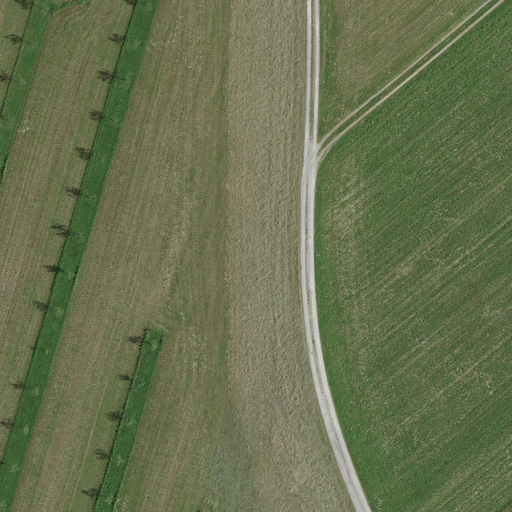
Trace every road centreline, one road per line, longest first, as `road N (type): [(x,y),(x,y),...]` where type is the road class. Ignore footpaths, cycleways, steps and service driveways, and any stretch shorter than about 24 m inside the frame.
road 1 (track): [(361,511),(325,420),(308,319),(309,0)]
road 2 (track): [(308,155),(492,0)]
